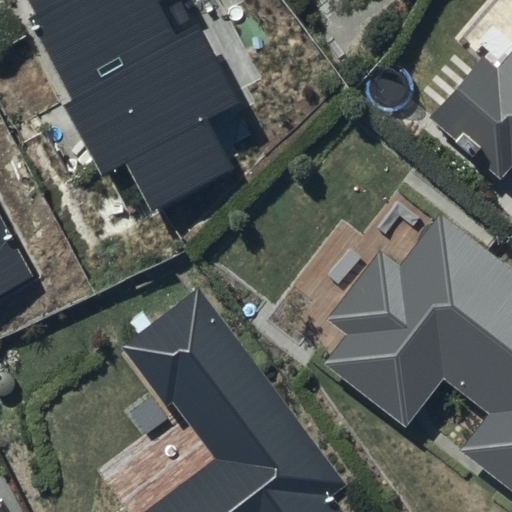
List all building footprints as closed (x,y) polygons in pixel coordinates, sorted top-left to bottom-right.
[(31,0),(83,94),(66,103),(103,171),(127,158),(154,209),(236,165),(207,111),(238,94),(198,20),(175,32),(157,0),(31,0)] [(429,123),(500,185),(511,171),(511,55),(496,74),(482,62),(429,123)] [(324,326),(344,341),(322,370),(403,430),(442,379),(489,415),(457,458),(511,499),(511,273),(438,217),(399,268),(379,252),(324,326)] [(0,302),(34,285),(0,219),(0,302)] [(347,480),(198,288),(125,344),(213,457),(142,511),(341,511),(328,494),(347,480)]
